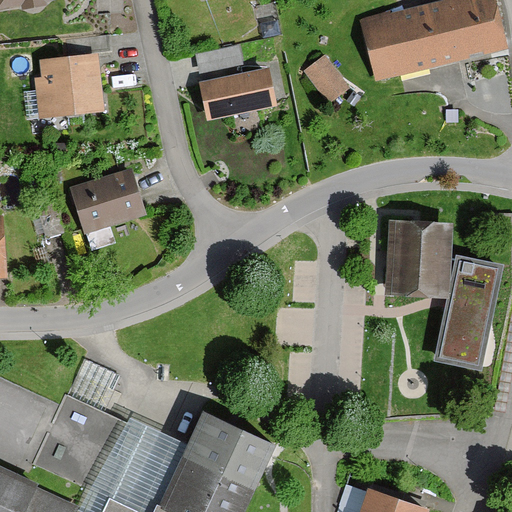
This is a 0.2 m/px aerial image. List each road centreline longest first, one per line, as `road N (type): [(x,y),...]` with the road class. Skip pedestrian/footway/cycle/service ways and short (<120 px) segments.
road 1 (residential): [(337,187),(316,511)]
road 2 (residential): [(222,255),(183,165),(138,0)]
road 3 (residential): [(0,319),(80,318),(154,297),(222,255)]
road 4 (residential): [(337,187),(409,171),(511,176)]
road 5 (residential): [(222,255),(337,187)]
